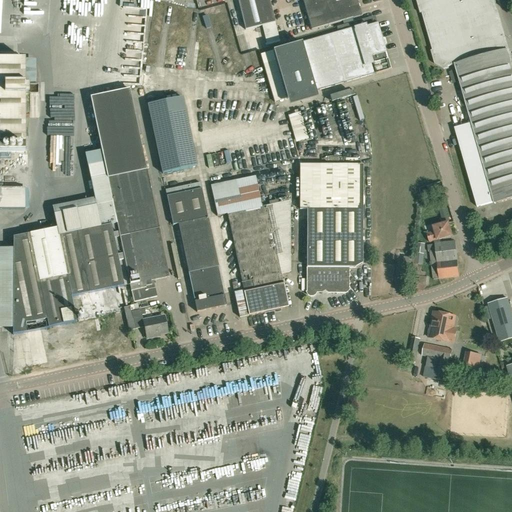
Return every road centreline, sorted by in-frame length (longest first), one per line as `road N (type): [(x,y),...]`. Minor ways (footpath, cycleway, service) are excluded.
road 1 (unclassified): [(0,389),(360,313)]
road 2 (unclassified): [(477,277),(397,0)]
road 3 (unclassified): [(316,511),(360,313)]
road 4 (unclassified): [(360,313),(477,277)]
